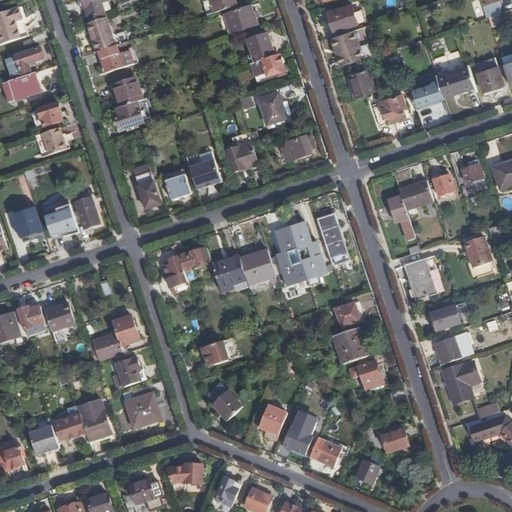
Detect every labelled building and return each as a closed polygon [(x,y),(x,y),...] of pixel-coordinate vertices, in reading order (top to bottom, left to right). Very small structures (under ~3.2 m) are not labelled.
[(84,0),(87,7),(92,24),(107,18),(102,3),(110,0),(84,0)] [(238,7),(235,0),(210,0),(212,5),(215,14),(238,7)] [(348,5),(347,0),(328,7),(329,11),(348,5)] [(486,0),(491,16),(505,11),(501,0),(486,0)] [(353,3),(348,5),(329,11),(336,30),(360,22),(353,3)] [(0,37),(2,45),(23,38),(18,21),(24,19),(20,7),(0,13),(0,37)] [(226,16),(230,28),(232,34),(259,25),(253,7),(226,16)] [(507,11),(505,11),(491,16),(490,17),(493,27),(510,21),(507,11)] [(224,30),(230,28),(226,16),(220,18),(224,30)] [(95,40),(99,52),(102,52),(118,46),(109,18),(107,18),(92,24),(90,24),(93,35),(94,35),(96,40),(95,40)] [(409,34),(419,31),(422,30),(418,18),(405,22),(406,23),(409,33),(409,34)] [(409,33),(406,23),(399,26),(401,35),(409,33)] [(366,26),(357,29),(367,57),(375,54),(366,26)] [(338,46),(345,64),(367,57),(357,29),(335,36),(338,46)] [(255,64),(275,57),(268,36),(247,42),(255,64)] [(125,67),(118,46),(102,52),(108,72),(125,67)] [(42,48),(17,56),(23,75),(33,72),(32,68),(37,66),(36,62),(46,59),(42,48)] [(255,64),(246,67),(250,80),(260,77),(262,81),(275,77),(286,73),(281,55),(275,57),(255,64)] [(472,65),(440,75),(448,96),(478,86),(472,65)] [(356,87),(358,96),(379,90),(371,66),(354,72),(358,86),(356,87)] [(501,70),(482,77),(488,94),(507,88),(501,70)] [(40,83),(37,73),(12,81),(18,99),(33,95),(31,86),(40,83)] [(448,96),(440,75),(430,78),(432,85),(415,91),(419,105),(448,96)] [(275,79),(275,77),(262,81),(260,77),(250,80),(253,86),(275,79)] [(116,87),(123,107),(139,102),(145,100),(138,80),(116,87)] [(18,99),(12,81),(4,84),(10,101),(18,99)] [(42,91),(40,83),(31,86),(33,95),(42,91)] [(279,93),(261,100),(270,126),(288,120),(279,93)] [(411,107),(407,94),(377,103),(384,125),(410,116),(407,108),(411,107)] [(258,108),(254,96),(250,97),(240,101),(244,112),(258,108)] [(139,102),(144,120),(150,117),(145,100),(139,102)] [(123,107),(118,109),(121,117),(116,118),(119,128),(137,123),(138,125),(145,123),(144,120),(139,102),(123,107)] [(42,112),(46,127),(65,121),(62,113),(64,113),(61,103),(41,110),(42,112)] [(39,130),(46,127),(42,112),(35,115),(39,130)] [(424,126),(437,125),(436,113),(423,114),(424,126)] [(64,135),(62,128),(44,134),(48,147),(51,155),(69,150),(65,140),(63,136),(64,136),(64,135)] [(254,144),(260,142),(257,133),(251,135),(254,144)] [(234,139),(238,149),(254,144),(251,135),(251,134),(234,139)] [(311,144),(315,143),(312,136),(282,146),(289,163),(314,155),(313,150),(311,144)] [(235,173),(261,165),(254,144),(238,149),(228,152),(235,173)] [(289,163),(282,146),(277,148),(283,165),(289,163)] [(188,161),(198,191),(223,183),(213,153),(188,161)] [(505,187),(511,185),(511,162),(498,167),(505,187)] [(492,186),(489,176),(487,177),(482,164),(466,170),(470,182),(476,181),(480,190),(492,186)] [(166,183),(186,176),(185,170),(165,177),(166,183)] [(152,173),(137,177),(148,210),(162,205),(152,173)] [(460,191),(455,174),(437,179),(443,196),(460,191)] [(193,195),(186,176),(166,183),(172,202),(193,195)] [(438,200),(432,181),(404,190),(406,194),(411,209),(438,200)] [(78,203),(94,197),(92,190),(76,195),(78,203)] [(411,209),(406,194),(392,199),(400,222),(404,221),(411,240),(420,237),(411,209)] [(104,225),(94,197),(78,203),(87,230),(104,225)] [(70,206),(45,215),(53,239),(78,231),(70,206)] [(36,209),(14,216),(22,240),(43,234),(36,209)] [(336,216),(319,221),(332,260),(349,254),(336,216)] [(0,251),(1,251),(10,249),(1,223),(0,223),(0,251)] [(495,236),(509,232),(506,223),(505,224),(493,228),(495,236)] [(306,225),(292,229),(308,279),(318,276),(328,273),(318,244),(313,245),(306,225)] [(281,264),(274,266),(278,278),(279,281),(286,279),(288,286),(296,283),(308,279),(292,229),(276,234),(283,255),(279,256),(281,264)] [(497,261),(488,235),(469,242),(478,267),(497,261)] [(415,253),(424,250),(422,245),(413,248),(415,253)] [(241,259),(248,280),(251,286),(278,278),(274,266),(268,250),(241,259)] [(200,251),(180,257),(181,258),(186,273),(211,264),(206,252),(202,254),(200,251)] [(351,260),(349,254),(332,260),(333,266),(351,260)] [(240,256),(213,265),(222,293),(236,287),(235,284),(248,280),(241,259),(240,256)] [(186,273),(181,258),(171,260),(172,263),(164,266),(169,280),(172,279),(176,293),(191,288),(186,273)] [(430,259),(410,266),(417,288),(419,287),(423,298),(441,292),(430,259)] [(318,276),(308,279),(310,286),(320,283),(318,276)] [(310,286),(308,279),(296,283),(299,290),(310,286)] [(109,282),(101,284),(105,296),(113,293),(109,282)] [(511,300),(511,292),(511,291),(500,295),(503,304),(511,300)] [(356,303),(337,309),(343,328),(362,322),(356,303)] [(71,304),(48,312),(55,334),(77,326),(71,304)] [(466,321),(461,304),(436,312),(442,329),(466,321)] [(32,307),(21,311),(28,330),(48,323),(42,307),(33,310),(32,307)] [(0,317),(0,344),(25,337),(16,312),(0,317)] [(125,356),(128,354),(125,345),(141,340),(132,315),(113,321),(118,335),(124,353),(125,356)] [(511,333),(507,321),(498,325),(502,336),(511,333)] [(368,357),(359,329),(335,337),(344,365),(357,361),(368,357)] [(124,353),(118,335),(90,344),(96,362),(124,353)] [(437,343),(445,365),(464,358),(457,337),(437,343)] [(210,347),(203,349),(210,368),(230,361),(223,342),(210,347)] [(287,352),(275,356),(282,366),(287,352)] [(383,380),(375,354),(368,357),(357,361),(360,367),(354,370),(356,377),(362,375),(365,385),(383,380)] [(141,373),(142,372),(137,358),(119,364),(123,378),(119,380),(122,388),(126,387),(126,388),(143,382),(141,373)] [(483,380),(477,361),(447,371),(457,402),(476,396),(472,384),(483,380)] [(62,376),(68,374),(64,362),(58,364),(62,376)] [(78,380),(75,372),(68,374),(72,383),(78,380)] [(62,376),(60,377),(63,386),(72,384),(72,383),(68,374),(62,376)] [(315,385),(308,381),(304,389),(311,393),(315,385)] [(224,383),(210,396),(216,403),(214,406),(229,422),(245,407),(224,383)] [(163,419),(152,386),(134,392),(137,400),(131,402),(139,428),(153,423),(163,419)] [(114,435),(103,401),(80,408),(82,415),(83,418),(89,435),(91,442),(114,435)] [(154,426),(153,423),(139,428),(131,402),(126,404),(135,432),(154,426)] [(482,409),(485,418),(495,414),(501,412),(505,411),(501,402),(482,409)] [(289,413),(270,405),(260,429),(269,432),(280,436),(289,413)] [(89,435),(83,418),(82,415),(56,425),(63,442),(69,439),(70,441),(89,435)] [(511,418),(510,416),(474,428),(479,441),(506,432),(511,438),(511,418)] [(317,425),(300,417),(286,447),(306,456),(314,438),(312,437),(317,425)] [(54,452),(62,449),(55,427),(33,434),(40,457),(47,455),(54,453),(54,452)] [(370,428),(360,431),(366,438),(373,435),(370,428)] [(370,442),(378,451),(388,447),(391,453),(410,446),(404,430),(370,442)] [(278,441),(280,436),(269,432),(267,437),(278,441)] [(344,450),(326,442),(318,462),(336,469),(342,454),(344,450)] [(0,447),(0,451),(7,472),(14,469),(9,453),(6,445),(0,447)] [(348,456),(352,448),(346,446),(344,450),(342,454),(348,456)] [(9,453),(14,469),(27,465),(27,464),(22,449),(9,453)] [(379,469),(365,462),(358,479),(372,485),(379,469)] [(175,468),(168,470),(177,497),(186,492),(186,485),(204,485),(204,466),(187,465),(187,467),(175,468)] [(221,496),(235,502),(236,501),(242,486),(227,480),(221,496)] [(150,502),(153,511),(154,511),(167,508),(164,498),(166,497),(162,483),(155,485),(153,481),(142,484),(141,481),(131,484),(130,486),(129,489),(131,497),(135,496),(138,506),(150,502)] [(266,511),(272,499),(253,490),(245,509),(253,511),(266,511)] [(89,498),(90,501),(109,495),(108,492),(89,498)] [(114,511),(109,495),(90,501),(93,511),(114,511)] [(232,508),(235,502),(221,496),(218,503),(232,508)] [(153,511),(150,502),(138,506),(135,507),(136,511),(153,511)]
